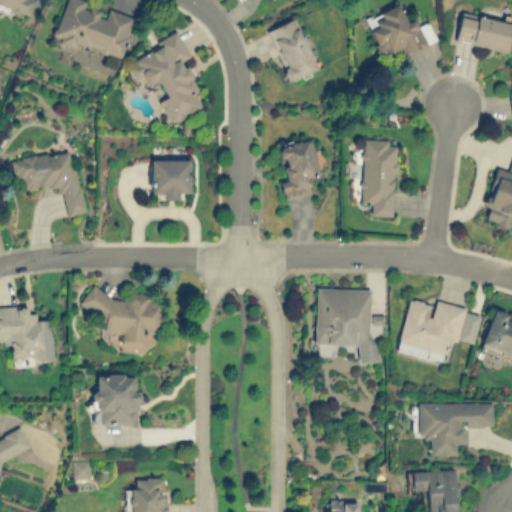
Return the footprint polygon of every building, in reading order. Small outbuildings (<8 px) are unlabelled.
[(0,0),(0,5),(28,16),(34,0),(0,0)] [(107,7),(105,13),(84,6),(86,0),(63,0),(51,39),(75,47),(77,42),(120,56),(133,16),(107,7)] [(436,41),(428,21),(417,25),(414,18),(406,21),(398,2),(364,17),(380,56),(400,47),(404,55),(436,41)] [(454,39),(506,50),(511,26),(511,21),(461,11),(454,39)] [(265,29),(286,81),(316,69),(295,16),(265,29)] [(204,103),(180,60),(190,55),(177,32),(129,58),(139,77),(141,75),(148,87),(157,82),(165,96),(157,100),(170,123),(204,103)] [(283,198),(309,193),(306,175),(318,173),(311,137),(279,143),(285,178),(279,179),(283,198)] [(360,203),(369,203),(369,214),(392,215),(394,144),(387,144),(387,138),(361,137),(360,203)] [(84,210),(69,146),(9,160),(13,179),(20,178),(23,191),(58,183),(65,214),(84,210)] [(511,151),(507,169),(494,165),(483,206),(487,207),(483,220),(511,227),(511,151)] [(149,157),(149,189),(159,189),(159,198),(178,198),(178,190),(188,190),(189,158),(149,157)] [(159,300),(154,299),(143,292),(130,291),(125,299),(114,298),(90,283),(77,303),(103,320),(102,330),(115,331),(119,334),(118,343),(144,345),(145,335),(156,336),(159,300)] [(312,343),(356,344),(355,361),(377,361),(377,341),(367,341),(368,287),(313,286),(312,343)] [(478,310),(434,301),(434,302),(407,297),(396,346),(442,355),(446,337),(472,343),(478,310)] [(0,304),(0,341),(9,341),(9,355),(50,354),(49,318),(34,319),(34,312),(26,313),(26,304),(0,304)] [(511,315),(491,309),(480,344),(511,354),(511,315)] [(370,322),(381,323),(381,315),(371,314),(370,322)] [(137,372),(95,372),(94,423),(136,424),(137,372)] [(491,426),(491,401),(416,401),(416,437),(427,437),(427,453),(453,454),(453,442),(462,442),(462,426),(491,426)] [(0,459),(27,446),(18,426),(0,434),(0,459)] [(87,460),(70,460),(70,477),(87,477),(87,460)] [(455,511),(453,468),(408,470),(409,489),(425,489),(425,511),(455,511)] [(163,511),(163,476),(134,476),(134,487),(124,487),(124,511),(163,511)] [(357,511),(358,500),(326,499),(325,511),(357,511)]
